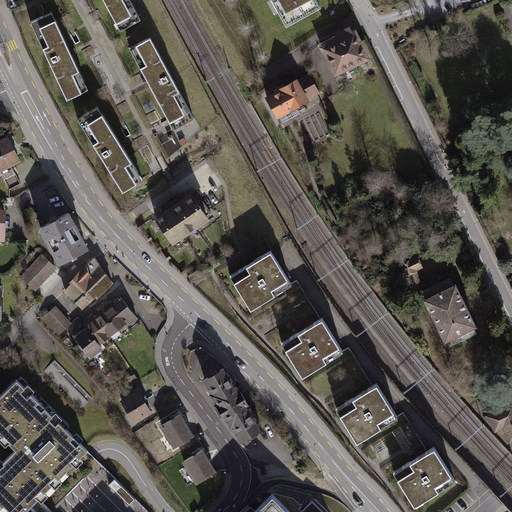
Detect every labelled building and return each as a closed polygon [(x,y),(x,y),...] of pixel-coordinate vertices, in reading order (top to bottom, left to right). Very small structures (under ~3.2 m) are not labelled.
[(102,0),(121,31),(140,20),(128,0),(102,0)] [(316,0),(273,0),(286,24),(320,6),(316,0)] [(52,16),(33,25),(68,98),(86,90),(52,16)] [(337,36),(319,45),(331,70),(330,70),(335,82),(347,77),(344,71),(372,58),(356,27),(353,29),(350,24),(335,32),(337,36)] [(130,49),(174,127),(193,116),(149,38),(130,49)] [(279,89),(266,96),(278,118),(310,100),(309,98),(320,93),(309,73),(298,78),(298,77),(279,87),(279,89)] [(99,107),(80,119),(124,188),(144,176),(99,107)] [(7,137),(0,140),(0,171),(19,162),(7,137)] [(174,137),(163,143),(171,154),(181,148),(174,137)] [(196,195),(157,219),(174,246),(213,221),(196,195)] [(67,212),(41,227),(60,262),(87,247),(67,212)] [(251,262),(230,275),(251,309),(256,306),(292,284),(271,250),(251,262)] [(41,253),(20,276),(35,291),(57,267),(41,253)] [(424,268),(417,254),(399,263),(406,276),(424,268)] [(84,267),(65,290),(76,300),(82,294),(90,302),(95,297),(97,299),(113,284),(95,259),(85,268),(84,267)] [(426,298),(424,299),(446,343),(448,341),(451,347),(478,333),(476,328),(478,326),(457,283),(455,284),(451,276),(422,291),(426,298)] [(84,308),(90,302),(82,294),(76,300),(84,308)] [(119,294),(93,315),(110,336),(125,324),(127,327),(138,319),(119,294)] [(56,305),(42,318),(58,336),(72,323),(56,305)] [(110,336),(93,315),(83,323),(86,327),(100,344),(110,336)] [(304,329),(282,343),(303,376),(307,374),(343,351),(323,318),(322,319),(304,329)] [(100,344),(86,327),(74,337),(91,358),(103,348),(100,344)] [(225,365),(202,379),(210,392),(208,394),(231,430),(233,429),(242,443),(265,428),(225,365)] [(139,380),(134,374),(126,380),(130,386),(139,380)] [(50,511),(37,499),(87,450),(17,379),(0,395),(0,433),(16,449),(0,465),(0,503),(8,511),(24,511),(31,506),(36,511),(50,511)] [(337,409),(359,443),(364,440),(399,418),(378,384),(373,386),(359,396),(337,409)] [(138,390),(120,401),(135,424),(153,413),(138,390)] [(502,430),(509,443),(511,441),(511,401),(485,415),(494,433),(502,430)] [(180,413),(160,426),(174,448),(194,435),(180,413)] [(418,460),(396,473),(416,507),(457,482),(437,448),(428,453),(418,460)] [(203,449),(182,462),(196,484),(217,472),(203,449)] [(134,500),(114,480),(110,484),(129,504),(134,500)] [(290,511),(272,494),(253,511),(290,511)] [(323,511),(312,501),(300,511),(323,511)]
